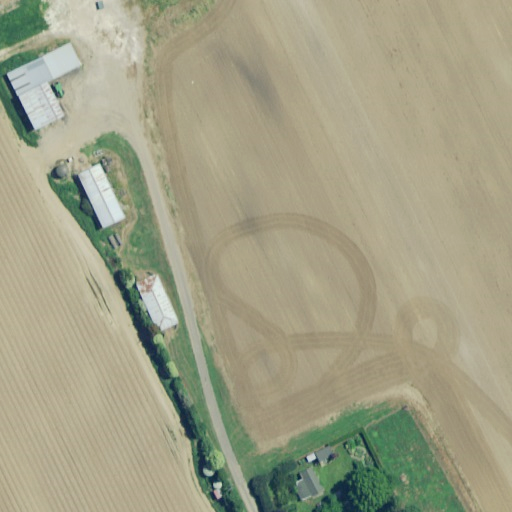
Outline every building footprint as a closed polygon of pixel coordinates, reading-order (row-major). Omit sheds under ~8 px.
[(74,4),(70,0),(46,0),(48,3),(42,8),(51,20),(74,4)] [(80,66),(69,44),(6,74),(33,131),(62,117),(46,82),(80,66)] [(232,161),(217,130),(203,137),(218,167),(232,161)] [(123,219),(98,165),(77,175),(102,229),(123,219)] [(177,323),(155,275),(135,284),(157,333),(177,323)] [(327,445),(304,457),(307,464),(316,459),(319,464),(333,456),(327,445)] [(323,491),(312,468),(301,473),(304,480),(293,485),(301,502),(323,491)]
